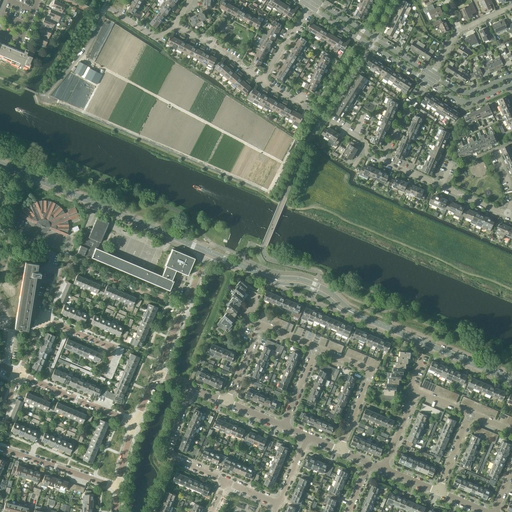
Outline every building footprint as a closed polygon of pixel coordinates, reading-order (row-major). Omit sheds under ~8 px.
[(55,11),(62,14),(65,5),(55,0),(52,6),(56,8),(55,11)] [(161,5),(170,12),(172,9),(177,14),(178,12),(165,0),(161,5)] [(165,0),(178,12),(179,10),(175,6),(176,3),(172,0),(165,0)] [(225,10),(229,4),(230,1),(228,0),(221,0),(221,1),(220,1),(220,3),(222,4),(220,8),(225,10)] [(273,7),(277,0),(268,0),(266,4),(267,5),(267,6),(272,9),(273,7)] [(277,0),(273,7),(278,10),(282,2),(278,0),(277,0)] [(361,5),(369,9),(370,9),(371,6),(372,4),(364,0),(363,0),(362,3),(360,2),(359,4),(361,5)] [(401,3),(399,6),(409,12),(411,8),(408,6),(410,3),(404,0),(402,3),(401,3)] [(492,2),(491,0),(483,0),(481,1),(483,7),(481,8),(482,12),(492,8),(489,3),(492,2)] [(131,6),(138,10),(141,5),(134,1),(131,6)] [(278,10),(282,13),(287,5),(282,2),(278,10)] [(471,13),(475,11),(472,3),(468,4),(469,6),(460,10),(463,16),(464,16),(466,19),(473,16),(471,13)] [(230,13),(233,6),(229,4),(225,10),(230,13)] [(369,9),(361,5),(359,4),(358,4),(357,6),(360,8),(358,11),(366,15),(368,12),(369,10),(369,9)] [(158,9),(160,11),(166,16),(170,12),(161,5),(158,9)] [(282,13),(287,16),(291,8),(287,5),(282,13)] [(432,19),(443,14),(440,7),(433,10),(431,5),(423,9),(425,13),(426,13),(429,12),(432,19)] [(138,10),(131,6),(128,11),(135,15),(139,17),(140,15),(136,13),(138,10)] [(230,13),(235,16),(238,9),(233,6),(230,13)] [(398,11),(397,14),(403,17),(404,14),(407,16),(409,12),(399,6),(397,10),(398,11)] [(291,8),(287,16),(291,19),(296,11),(291,8)] [(51,19),(56,21),(58,22),(62,14),(55,11),(51,9),(48,15),(52,17),(51,19)] [(235,16),(239,18),(243,11),(238,9),(235,16)] [(358,11),(356,10),(353,17),(357,19),(358,20),(359,18),(364,20),(364,19),(364,20),(366,17),(365,17),(366,15),(358,11)] [(157,15),(163,20),(166,16),(160,11),(157,15)] [(202,21),(207,19),(203,11),(198,14),(202,21)] [(239,18),(244,21),(248,14),(243,11),(239,18)] [(193,27),(197,24),(198,24),(193,16),(191,18),(188,14),(186,15),(188,19),(193,27)] [(204,24),(202,21),(198,14),(193,16),(198,24),(197,24),(199,27),(204,24)] [(244,21),(249,23),(252,17),(248,14),(244,21)] [(394,16),(392,20),(403,25),(405,21),(401,20),(403,17),(397,14),(395,17),(394,16)] [(153,19),(159,24),(163,20),(157,15),(153,19)] [(259,16),(257,19),(254,26),(258,29),(262,22),(260,20),(261,18),(259,16)] [(45,27),(52,30),(56,21),(51,19),(45,17),(42,23),(46,25),(45,27)] [(249,23),(254,26),(257,19),(252,17),(249,23)] [(156,28),(159,24),(153,19),(152,19),(151,20),(152,21),(150,23),(156,28)] [(390,27),(400,32),(401,29),(403,25),(392,20),(390,24),(392,24),(390,27)] [(443,33),(450,30),(446,21),(440,23),(439,20),(433,23),(435,28),(440,27),(443,33)] [(511,30),(509,24),(508,20),(504,21),(504,20),(492,25),(496,33),(507,28),(509,32),(511,30)] [(275,21),(272,26),(280,30),(283,25),(275,21)] [(306,30),(311,33),(315,25),(310,22),(306,30)] [(320,28),(322,25),(320,24),(318,27),(315,25),(311,33),(315,36),(320,28)] [(42,33),(41,36),(48,39),(52,30),(45,27),(41,26),(39,32),(42,33)] [(269,30),(277,35),(280,30),(272,26),(269,30)] [(398,35),(400,32),(390,27),(389,30),(388,29),(386,34),(385,36),(391,40),(393,37),(396,39),(398,35)] [(315,36),(320,38),(325,31),(320,28),(315,36)] [(492,41),(495,40),(493,34),(490,35),(487,28),(479,31),(484,41),(491,38),(492,41)] [(275,39),(276,40),(278,38),(276,37),(277,35),(269,30),(267,35),(275,39)] [(329,33),(325,31),(320,38),(319,41),(323,43),(325,41),(329,33)] [(329,33),(325,41),(329,44),(334,36),(329,33)] [(478,43),(481,41),(478,35),(475,36),(474,33),(468,36),(464,39),(471,46),(474,44),(475,46),(479,44),(478,43)] [(264,40),(272,44),(275,39),(267,35),(264,34),(262,38),(264,40)] [(48,39),(41,36),(38,35),(35,40),(39,42),(38,45),(45,48),(48,39)] [(172,47),(176,38),(171,36),(167,44),(172,47)] [(329,44),(334,46),(339,39),(334,36),(329,44)] [(301,37),(298,41),(306,46),(309,42),(301,37)] [(172,47),(177,49),(181,41),(176,38),(172,47)] [(338,51),(339,49),(343,41),(339,39),(334,46),(333,49),(338,51)] [(262,45),(269,49),(272,44),(264,40),(262,45)] [(412,50),(416,52),(422,43),(418,40),(416,44),(413,42),(410,47),(413,49),(412,50)] [(177,49),(182,52),(186,43),(181,41),(177,49)] [(295,46),(303,51),(306,46),(298,41),(295,46)] [(348,44),(343,41),(339,49),(344,52),(348,44)] [(0,56),(10,61),(10,63),(11,63),(11,62),(19,65),(19,66),(20,65),(24,67),(25,64),(30,67),(31,64),(30,64),(34,53),(26,49),(24,54),(16,50),(16,49),(15,50),(7,47),(8,45),(7,45),(7,47),(0,43),(0,56)] [(182,52),(187,54),(191,46),(186,43),(182,52)] [(422,55),(426,50),(423,48),(425,45),(422,43),(416,52),(419,55),(420,54),(422,55)] [(258,48),(267,54),(269,49),(262,45),(259,49),(258,48)] [(470,52),(472,50),(467,45),(465,48),(461,45),(457,51),(462,54),(460,56),(465,59),(466,57),(469,52),(470,52)] [(187,54),(192,57),(196,48),(191,46),(187,54)] [(294,49),(291,47),(289,49),(292,51),(300,55),(303,51),(295,46),(294,49)] [(192,57),(197,59),(202,51),(196,48),(192,57)] [(258,51),(256,54),(264,58),(267,54),(258,48),(257,49),(256,48),(256,49),(258,51)] [(429,52),(426,50),(422,55),(425,57),(425,58),(428,61),(435,51),(431,49),(429,52)] [(197,59),(202,62),(207,53),(202,51),(197,59)] [(289,55),(297,60),(300,62),(302,57),(300,55),(292,51),(289,55)] [(324,51),(320,59),(328,63),(332,56),(327,53),(325,52),(324,51)] [(207,67),(208,64),(212,56),(207,53),(202,62),(201,64),(207,67)] [(254,59),(262,63),(264,58),(256,54),(254,59)] [(504,59),(501,60),(504,66),(507,65),(507,66),(511,64),(507,54),(503,56),(504,59)] [(287,60),(294,64),(297,60),(289,55),(287,60)] [(208,64),(213,67),(214,65),(215,66),(218,61),(216,60),(217,58),(212,56),(208,64)] [(371,68),(375,60),(371,57),(370,58),(368,62),(366,65),(371,68)] [(504,66),(501,60),(500,57),(493,60),(497,70),(501,69),(501,68),(504,66)] [(260,66),(262,63),(254,59),(251,64),(263,70),(264,68),(260,66)] [(328,63),(320,59),(318,64),(326,68),(328,63)] [(284,64),(291,69),(294,64),(287,60),(284,64)] [(371,68),(375,71),(380,63),(375,60),(371,68)] [(487,66),(490,72),(493,71),(493,72),(497,70),(493,60),(486,63),(487,66)] [(219,72),(225,65),(221,61),(219,63),(218,61),(215,66),(216,67),(215,68),(219,72)] [(449,72),(452,74),(455,68),(452,67),(454,64),(451,61),(444,71),(448,73),(449,72)] [(79,62),(74,72),(81,76),(87,66),(79,62)] [(375,71),(380,73),(385,66),(380,63),(375,71)] [(281,69),(288,74),(291,69),(284,64),(281,69)] [(316,69),(324,73),(326,68),(318,64),(316,69)] [(483,64),(479,66),(484,76),(488,75),(487,74),(490,72),(487,66),(485,68),(483,64)] [(219,72),(223,76),(230,69),(225,65),(219,72)] [(380,73),(384,76),(389,69),(385,66),(380,73)] [(473,73),(471,74),(472,78),(472,80),(479,77),(480,78),(484,76),(479,66),(475,68),(473,69),(473,71),(473,73)] [(457,79),(463,69),(460,67),(458,70),(455,68),(452,74),(454,76),(454,77),(457,79)] [(90,68),(85,78),(97,84),(102,75),(90,68)] [(223,76),(228,79),(234,72),(230,69),(223,76)] [(278,73),(285,78),(288,74),(281,69),(278,73)] [(314,74),(322,78),(324,73),(316,69),(314,74)] [(384,76),(389,79),(394,72),(389,69),(384,76)] [(470,81),(472,80),(472,78),(471,74),(471,73),(469,73),(469,71),(467,71),(463,69),(457,79),(461,81),(462,80),(464,82),(464,83),(466,84),(470,82),(470,81)] [(228,79),(232,83),(238,76),(234,72),(228,79)] [(389,79),(394,82),(398,75),(394,72),(389,79)] [(285,78),(278,73),(275,78),(282,83),(285,78)] [(311,79),(319,83),(322,78),(314,74),(311,79)] [(360,74),(356,79),(364,84),(367,79),(360,74)] [(397,87),(398,85),(403,78),(398,75),(394,82),(392,84),(397,87)] [(235,89),(236,87),(243,80),(238,76),(232,83),(231,85),(235,89)] [(398,85),(403,88),(407,81),(403,78),(398,85)] [(309,84),(317,88),(319,83),(311,79),(309,84)] [(363,90),(366,85),(364,84),(356,79),(353,84),(361,89),(363,90)] [(236,87),(241,91),(247,84),(243,80),(236,87)] [(407,81),(403,88),(407,91),(408,90),(412,84),(407,81)] [(309,84),(306,83),(304,88),(319,95),(320,92),(316,91),(317,88),(309,84)] [(251,87),(247,84),(241,91),(245,95),(251,87)] [(350,89),(358,94),(361,89),(353,84),(350,89)] [(247,99),(253,102),(259,92),(256,90),(258,86),(256,85),(250,96),(249,95),(247,99)] [(258,105),(267,89),(264,88),(262,93),(259,92),(253,102),(258,105)] [(269,90),(267,89),(258,105),(263,108),(264,105),(269,97),(266,95),(269,90)] [(360,95),(358,94),(350,89),(347,94),(357,100),(360,95)] [(427,104),(432,96),(427,93),(423,101),(421,103),(426,106),(427,104)] [(352,103),(354,105),(358,100),(357,100),(347,94),(344,98),(352,103)] [(427,104),(432,106),(437,99),(432,96),(427,104)] [(498,100),(500,105),(508,101),(506,96),(498,100)] [(264,105),(269,108),(274,100),(269,97),(264,105)] [(349,108),(352,103),(344,98),(341,103),(349,108)] [(386,104),(397,109),(399,104),(392,101),(392,100),(389,98),(386,104)] [(432,106),(436,109),(441,102),(437,99),(432,106)] [(269,108),(274,111),(279,102),(274,100),(269,108)] [(499,106),(501,110),(511,106),(508,101),(500,105),(499,106)] [(274,111),(279,113),(284,105),(279,102),(274,111)] [(440,115),(441,112),(446,105),(441,102),(436,109),(435,112),(440,115)] [(338,108),(346,113),(349,108),(341,103),(338,108)] [(386,111),(395,114),(397,109),(386,104),(385,106),(388,108),(386,111)] [(279,113),(284,116),(289,108),(284,105),(279,113)] [(444,117),(446,115),(450,108),(446,105),(441,112),(440,115),(444,117)] [(483,107),(488,117),(493,115),(489,105),(483,107)] [(503,115),(505,115),(511,111),(511,109),(511,106),(501,110),(503,115)] [(482,117),(483,119),(488,117),(483,107),(478,109),(482,117)] [(284,116),(289,119),(294,111),(289,108),(284,116)] [(342,118),(346,113),(338,108),(335,113),(342,118)] [(446,115),(450,118),(455,111),(450,108),(446,115)] [(477,120),(482,117),(478,109),(474,112),(477,120)] [(289,119),(294,122),(299,113),(294,111),(289,119)] [(384,116),(392,119),(395,114),(386,111),(384,116)] [(459,114),(455,111),(450,118),(455,121),(459,114)] [(469,114),(472,122),(477,120),(474,112),(469,114)] [(304,116),(299,113),(294,122),(293,124),(298,127),(299,124),(304,116)] [(415,115),(413,120),(421,124),(423,118),(424,117),(420,115),(420,114),(417,113),(416,115),(415,115)] [(472,122),(469,114),(463,116),(467,124),(472,122)] [(382,121),(390,125),(392,119),(384,116),(382,115),(380,120),(382,121)] [(410,126),(420,130),(421,130),(423,125),(421,124),(413,120),(410,126)] [(380,126),(388,130),(390,125),(382,121),(380,126)] [(377,132),(385,135),(388,130),(380,126),(377,132)] [(408,131),(416,134),(418,135),(420,130),(410,126),(408,131)] [(442,130),(440,135),(448,138),(450,133),(449,133),(450,131),(445,129),(440,126),(439,129),(442,130)] [(329,140),(335,131),(329,128),(328,130),(325,129),(321,134),(324,136),(328,139),(327,140),(328,141),(329,139),(329,140)] [(340,134),(335,131),(329,140),(334,143),(335,143),(337,144),(341,139),(338,137),(340,134)] [(412,139),(411,139),(414,140),(416,134),(408,131),(406,136),(412,139)] [(487,135),(488,137),(492,145),(497,143),(492,131),(489,132),(490,134),(487,135)] [(375,137),(383,140),(385,135),(377,132),(375,137)] [(492,145),(488,137),(485,138),(483,134),(481,135),(486,147),(492,145)] [(406,136),(404,135),(401,140),(409,144),(411,139),(412,139),(406,136)] [(437,140),(446,144),(448,138),(440,135),(437,140)] [(481,140),(478,142),(481,150),(486,147),(481,135),(479,136),(481,140)] [(383,140),(375,137),(374,136),(373,138),(372,137),(371,141),(381,146),(383,140)] [(471,140),(476,152),(481,150),(478,142),(475,143),(472,137),(470,138),(471,140)] [(346,149),(354,155),(358,149),(355,148),(358,142),(354,139),(352,142),(351,141),(349,144),(346,149)] [(409,150),(411,145),(409,144),(401,140),(399,146),(409,150)] [(435,145),(443,149),(446,144),(437,140),(435,145)] [(470,145),(467,146),(471,154),(476,152),(471,140),(469,141),(470,145)] [(471,154),(467,146),(467,145),(463,146),(462,144),(460,145),(466,157),(471,154)] [(433,151),(441,154),(443,149),(435,145),(433,151)] [(460,159),(466,157),(460,145),(458,145),(460,149),(457,151),(455,152),(457,156),(459,155),(460,159)] [(500,148),(502,154),(511,149),(511,147),(510,148),(508,145),(500,148)] [(405,154),(407,155),(409,150),(399,146),(397,151),(405,154)] [(351,160),(354,155),(346,149),(342,154),(343,154),(341,157),(347,161),(348,158),(351,160)] [(505,159),(511,155),(511,153),(511,152),(511,149),(502,154),(505,159)] [(402,160),(405,154),(397,151),(394,156),(402,160)] [(431,156),(439,159),(441,154),(433,151),(431,156)] [(428,161),(436,165),(439,159),(431,156),(428,161)] [(424,165),(434,170),(436,165),(428,161),(428,162),(426,161),(424,165)] [(374,179),(378,170),(373,168),(375,165),(373,164),(371,167),(372,167),(368,177),(374,179)] [(372,167),(371,167),(367,165),(365,168),(363,167),(360,173),(359,176),(367,180),(368,177),(372,167)] [(432,175),(434,170),(424,165),(424,166),(423,165),(422,167),(423,167),(421,171),(432,175)] [(382,172),(378,170),(374,179),(373,181),(374,181),(375,180),(379,182),(383,172),(384,173),(386,170),(384,169),(382,172)] [(389,175),(384,173),(383,172),(379,182),(385,184),(388,185),(391,179),(388,178),(389,175)] [(398,189),(402,180),(396,178),(395,181),(392,179),(389,185),(390,186),(392,187),(398,189)] [(403,192),(406,193),(409,187),(406,185),(407,183),(402,180),(398,189),(403,192)] [(409,195),(414,197),(418,187),(413,185),(411,188),(409,187),(406,193),(405,196),(406,196),(409,195)] [(418,187),(414,197),(420,199),(423,200),(424,198),(426,199),(427,195),(426,194),(423,193),(424,190),(418,187)] [(437,207),(442,197),(436,195),(435,197),(432,195),(430,202),(429,204),(437,207)] [(446,211),(446,209),(449,203),(446,202),(447,200),(442,197),(437,207),(446,211)] [(55,203),(52,204),(51,202),(51,201),(50,201),(46,201),(46,200),(45,200),(45,201),(43,203),(41,201),(41,200),(37,201),(36,201),(36,202),(35,204),(33,205),(30,204),(26,207),(26,206),(26,207),(26,210),(23,210),(22,210),(23,210),(20,214),(21,217),(36,223),(35,225),(35,226),(38,232),(42,234),(48,231),(49,231),(50,229),(64,235),(67,234),(68,234),(67,234),(68,230),(69,230),(68,229),(66,227),(68,225),(69,225),(69,224),(68,224),(68,220),(70,219),(73,220),(74,220),(79,218),(79,217),(77,214),(77,213),(77,212),(76,211),(75,207),(74,207),(69,209),(68,212),(65,213),(62,210),(63,209),(62,209),(59,209),(59,206),(55,203)] [(455,213),(458,205),(453,202),(452,204),(449,203),(446,209),(449,210),(455,213)] [(463,216),(466,210),(463,209),(464,207),(458,205),(455,213),(454,215),(462,219),(463,216)] [(475,208),(474,211),(475,212),(472,220),(477,222),(481,214),(476,212),(477,209),(475,208)] [(475,212),(474,211),(469,209),(469,211),(466,210),(463,216),(466,217),(472,220),(475,212)] [(486,217),(487,217),(488,214),(486,213),(485,216),(481,214),(477,222),(476,225),(481,227),(486,217)] [(24,221),(14,217),(11,224),(21,228),(24,221)] [(166,266),(162,276),(98,248),(109,222),(97,217),(92,229),(88,227),(77,253),(91,259),(91,257),(169,290),(174,281),(172,280),(174,275),(176,276),(177,273),(175,272),(176,270),(188,275),(195,258),(172,249),(165,265),(166,266)] [(492,219),(487,217),(486,217),(481,227),(490,231),(494,222),(491,221),(492,219)] [(495,233),(504,237),(509,226),(508,226),(503,224),(502,226),(499,224),(495,233)] [(40,277),(41,273),(41,270),(36,270),(37,264),(26,262),(15,328),(26,330),(34,280),(36,281),(40,281),(41,277),(40,277)] [(79,286),(83,277),(77,275),(74,283),(79,286)] [(79,286),(85,288),(89,280),(83,277),(79,286)] [(85,288),(91,291),(95,282),(89,280),(85,288)] [(237,284),(239,285),(245,291),(249,287),(241,280),(237,284)] [(100,294),(102,288),(100,287),(101,285),(95,282),(91,291),(97,293),(100,294)] [(103,294),(109,296),(113,288),(107,285),(105,289),(102,288),(100,294),(103,295),(103,294)] [(236,291),(243,296),(246,292),(245,291),(239,285),(235,290),(236,291)] [(109,296),(115,299),(119,290),(113,288),(109,296)] [(115,299),(121,301),(124,293),(119,290),(115,299)] [(233,295),(234,296),(240,302),(244,298),(243,296),(236,291),(233,295)] [(264,299),(270,301),(273,293),(267,291),(264,299)] [(121,301),(127,304),(130,295),(124,293),(121,301)] [(270,301),(275,304),(279,296),(273,293),(270,301)] [(130,295),(127,304),(133,306),(136,298),(130,295)] [(230,300),(232,302),(238,307),(242,303),(240,302),(234,296),(230,300)] [(275,304),(281,306),(285,298),(279,296),(275,304)] [(281,306),(287,309),(290,300),(285,298),(281,306)] [(287,309),(293,311),(296,303),(290,300),(287,309)] [(228,306),(229,307),(236,313),(240,309),(238,307),(232,302),(228,306)] [(296,303),(293,311),(299,314),(302,305),(296,303)] [(149,304),(147,310),(155,313),(158,307),(149,304)] [(61,313),(67,316),(70,307),(64,305),(61,313)] [(67,316),(72,318),(76,310),(70,307),(67,316)] [(226,311),(227,313),(234,318),(237,314),(236,313),(229,307),(226,311)] [(309,318),(312,310),(306,307),(303,315),(309,318)] [(72,318),(78,321),(82,312),(76,310),(72,318)] [(144,315),(153,319),(155,313),(147,310),(144,315)] [(313,323),(314,320),(318,312),(312,310),(309,318),(308,320),(313,323)] [(89,321),(91,314),(88,313),(87,314),(82,312),(78,321),(84,323),(86,319),(89,321)] [(314,320),(320,323),(324,314),(318,312),(314,320)] [(223,317),(225,318),(231,324),(235,320),(234,318),(227,313),(223,317)] [(91,324),(97,326),(100,317),(94,315),(91,314),(89,321),(91,322),(91,324)] [(326,325),(328,321),(329,317),(324,314),(320,323),(326,325)] [(142,321),(150,325),(153,319),(144,315),(142,321)] [(97,326),(102,329),(106,320),(100,317),(97,326)] [(326,325),(332,328),(335,319),(329,317),(328,321),(326,325)] [(231,324),(225,318),(221,322),(229,329),(233,325),(231,324)] [(332,328),(337,330),(341,322),(335,319),(332,328)] [(102,329),(108,331),(112,322),(106,320),(102,329)] [(139,327),(148,331),(150,325),(142,321),(139,327)] [(108,331),(114,334),(117,325),(112,322),(108,331)] [(342,335),(343,333),(347,324),(341,322),(337,330),(336,333),(342,335)] [(353,327),(347,324),(343,333),(349,335),(353,327)] [(117,325),(114,334),(120,336),(123,327),(117,325)] [(137,333),(145,336),(148,331),(139,327),(137,333)] [(359,339),(363,331),(356,328),(353,337),(359,339)] [(359,339),(365,342),(368,333),(363,331),(359,339)] [(47,333),(44,339),(53,342),(55,336),(47,333)] [(134,339),(143,342),(145,336),(137,333),(134,339)] [(365,342),(371,344),(374,336),(368,333),(365,342)] [(371,344),(376,347),(380,338),(374,336),(371,344)] [(140,348),(143,342),(134,339),(132,338),(130,343),(132,344),(140,348)] [(376,347),(382,349),(386,341),(380,338),(376,347)] [(42,344),(51,348),(53,342),(44,339),(42,344)] [(70,350),(74,341),(68,339),(64,347),(70,350)] [(70,350),(76,352),(79,344),(74,341),(70,350)] [(391,343),(386,341),(382,349),(388,351),(391,343)] [(39,350),(48,354),(51,348),(42,344),(39,350)] [(76,352),(82,355),(85,346),(79,344),(76,352)] [(207,352),(206,354),(212,356),(214,357),(218,346),(212,344),(209,351),(207,351),(207,352)] [(82,355),(87,357),(91,349),(85,346),(82,355)] [(218,346),(214,357),(220,359),(221,357),(224,349),(218,346)] [(270,355),(272,349),(270,348),(265,346),(263,352),(270,355)] [(400,357),(408,357),(410,357),(410,352),(410,351),(400,347),(400,357)] [(87,357),(93,360),(97,351),(91,349),(87,357)] [(224,349),(221,357),(226,359),(230,351),(224,349)] [(37,356),(46,360),(48,354),(39,350),(37,356)] [(103,353),(97,351),(93,360),(99,362),(103,353)] [(226,359),(224,365),(226,366),(228,360),(233,362),(235,363),(238,357),(235,355),(236,353),(230,351),(226,359)] [(294,351),(291,357),(298,360),(301,354),(294,351)] [(260,358),(267,361),(270,355),(263,352),(260,358)] [(131,354),(129,359),(137,363),(140,357),(131,354)] [(35,362),(43,365),(46,360),(37,356),(35,362)] [(289,363),(296,366),(298,360),(291,357),(289,363)] [(258,364),(265,367),(267,361),(260,358),(258,364)] [(126,365),(135,369),(137,363),(129,359),(126,365)] [(435,371),(439,363),(433,361),(429,369),(435,371)] [(43,365),(35,362),(32,367),(41,371),(43,365)] [(286,369),(293,372),(296,366),(289,363),(286,369)] [(435,371),(441,374),(444,366),(439,363),(435,371)] [(255,370),(262,373),(265,367),(258,364),(255,370)] [(124,371),(132,375),(135,369),(126,365),(124,371)] [(440,376),(445,379),(450,368),(444,366),(441,374),(440,376)] [(451,381),(452,379),(456,370),(450,368),(445,379),(451,381)] [(57,380),(61,371),(55,369),(51,377),(57,380)] [(198,371),(196,376),(198,377),(197,379),(203,381),(207,373),(208,371),(207,371),(202,369),(201,371),(201,372),(198,371)] [(284,375),(291,378),(293,372),(286,369),(284,375)] [(325,379),(328,373),(328,372),(326,372),(321,369),(318,376),(325,379)] [(262,373),(255,370),(253,376),(255,377),(254,380),(260,382),(261,380),(263,381),(265,375),(262,373)] [(452,379),(458,381),(462,373),(456,370),(452,379)] [(57,380),(63,382),(67,374),(61,371),(57,380)] [(121,377),(130,380),(132,375),(124,371),(121,377)] [(354,384),(357,378),(353,376),(354,373),(351,372),(350,375),(349,375),(347,381),(354,384)] [(207,373),(203,381),(209,384),(212,376),(207,373)] [(462,373),(458,381),(464,384),(468,375),(462,373)] [(63,382),(69,385),(72,376),(67,374),(63,382)] [(212,376),(209,384),(215,386),(219,377),(219,376),(217,375),(216,376),(213,375),(212,376)] [(281,381),(288,384),(291,378),(284,375),(281,381)] [(69,385),(74,387),(78,379),(72,376),(69,385)] [(219,377),(215,386),(221,389),(223,384),(225,384),(226,381),(224,380),(225,378),(219,376),(219,377)] [(323,384),(322,385),(325,386),(328,380),(325,379),(318,376),(316,381),(323,384)] [(119,382),(127,386),(130,380),(121,377),(119,382)] [(468,386),(474,388),(478,380),(472,377),(468,386)] [(74,387),(80,390),(84,381),(78,379),(74,387)] [(474,388),(480,391),(483,382),(478,380),(474,388)] [(80,390),(86,392),(90,384),(84,381),(80,390)] [(288,384),(281,381),(279,387),(278,387),(277,389),(282,392),(283,389),(286,390),(288,384)] [(313,387),(320,390),(322,385),(323,384),(316,381),(313,387)] [(344,387),(351,390),(354,384),(347,381),(344,387)] [(116,388),(125,392),(127,386),(119,382),(116,388)] [(480,391),(486,393),(489,385),(483,382),(480,391)] [(86,392),(92,395),(95,386),(90,384),(86,392)] [(486,393),(491,395),(495,387),(489,385),(486,393)] [(95,386),(92,395),(97,397),(101,388),(95,386)] [(310,393),(318,396),(320,397),(323,392),(320,390),(313,387),(310,393)] [(342,393),(349,396),(351,390),(344,387),(342,393)] [(491,395),(497,398),(501,390),(495,387),(491,395)] [(122,398),(125,392),(116,388),(114,394),(116,395),(114,401),(117,402),(117,403),(120,404),(121,404),(122,401),(122,399),(122,398)] [(251,399),(255,390),(249,388),(248,390),(245,397),(251,399)] [(394,401),(395,390),(386,389),(384,389),(384,395),(382,394),(382,400),(394,401)] [(257,402),(260,395),(257,393),(257,391),(255,390),(251,399),(257,402)] [(501,390),(497,398),(503,400),(506,392),(501,390)] [(29,403),(33,395),(27,392),(24,401),(29,403)] [(315,402),(318,396),(310,393),(308,399),(311,400),(309,403),(315,405),(316,403),(315,402)] [(339,399),(346,402),(349,396),(342,393),(339,399)] [(29,403),(35,406),(39,397),(33,395),(29,403)] [(257,402),(263,404),(266,397),(260,395),(257,402)] [(35,406),(41,408),(45,400),(39,397),(35,406)] [(269,407),(272,400),(266,397),(263,404),(269,407)] [(273,397),(272,400),(269,407),(275,409),(276,406),(279,408),(281,404),(278,402),(279,400),(273,397)] [(337,405),(344,408),(346,402),(339,399),(337,405)] [(47,410),(50,411),(52,406),(49,404),(50,402),(45,400),(41,408),(47,411),(47,410)] [(59,413),(63,405),(57,402),(55,407),(52,406),(50,411),(53,413),(54,411),(59,413)] [(341,414),(344,408),(337,405),(334,404),(331,412),(332,413),(338,415),(339,413),(341,414)] [(59,413),(65,416),(69,407),(63,405),(59,413)] [(65,416),(71,418),(75,410),(69,407),(65,416)] [(362,417),(368,419),(372,411),(366,408),(362,417)] [(428,412),(426,411),(423,410),(420,409),(417,417),(425,421),(426,418),(430,420),(431,417),(428,415),(429,413),(428,412)] [(71,418),(77,421),(80,412),(75,410),(71,418)] [(201,419),(203,416),(204,416),(206,414),(196,410),(193,416),(201,419)] [(368,419),(374,422),(378,413),(372,411),(368,419)] [(86,415),(80,412),(77,421),(83,423),(86,415)] [(301,420),(308,423),(311,416),(310,416),(311,414),(309,413),(308,415),(304,413),(302,412),(300,416),(303,417),(301,420)] [(374,422),(380,424),(383,416),(378,413),(374,422)] [(198,426),(200,422),(202,423),(203,420),(201,419),(193,416),(190,423),(198,426)] [(314,426),(314,424),(316,418),(311,416),(308,423),(314,426)] [(385,426),(386,424),(389,418),(383,416),(380,424),(385,426)] [(414,423),(423,427),(425,421),(417,417),(414,423)] [(445,423),(454,426),(456,421),(448,417),(445,423)] [(219,429),(223,421),(217,418),(214,426),(219,429)] [(319,428),(321,424),(322,421),(316,418),(314,424),(314,426),(319,428)] [(386,424),(385,426),(391,429),(395,421),(389,418),(386,424)] [(100,419),(98,425),(106,429),(109,423),(100,419)] [(225,431),(228,424),(229,423),(223,421),(219,429),(225,431)] [(325,431),(328,424),(322,421),(321,424),(319,428),(325,431)] [(17,434),(20,425),(14,422),(11,431),(17,434)] [(195,432),(197,428),(199,429),(200,427),(198,426),(190,423),(187,429),(195,432)] [(225,431),(231,434),(234,425),(229,423),(228,424),(225,431)] [(421,432),(423,427),(414,423),(412,429),(421,432)] [(451,432),(454,426),(445,423),(443,429),(451,432)] [(328,424),(325,431),(331,433),(333,431),(336,432),(337,428),(334,426),(328,424)] [(17,434),(22,436),(26,427),(20,425),(17,434)] [(95,431),(104,435),(106,429),(98,425),(95,431)] [(231,434),(236,436),(240,428),(234,425),(231,434)] [(22,436),(28,439),(32,430),(26,427),(22,436)] [(244,440),(247,433),(244,432),(245,430),(240,428),(236,436),(239,437),(239,439),(244,441),(244,440)] [(193,439),(194,435),(196,436),(197,433),(195,432),(187,429),(185,435),(193,439)] [(422,432),(421,432),(412,429),(410,434),(418,438),(420,434),(422,434),(422,432)] [(441,434),(449,438),(451,432),(443,429),(441,434)] [(36,436),(39,437),(41,432),(39,431),(38,432),(32,430),(28,439),(34,441),(36,436)] [(93,437),(101,440),(104,435),(95,431),(93,437)] [(47,443),(50,435),(45,432),(44,433),(41,432),(39,437),(42,439),(41,441),(47,443)] [(249,441),(252,443),(256,434),(250,432),(249,434),(247,433),(244,440),(248,443),(249,441)] [(470,440),(478,443),(480,441),(481,441),(483,435),(480,434),(477,433),(475,432),(473,435),(472,434),(470,440)] [(252,443),(258,445),(261,437),(256,434),(252,443)] [(415,447),(418,438),(410,434),(406,443),(415,447)] [(438,440),(447,443),(449,438),(441,434),(438,440)] [(47,443),(52,446),(56,437),(50,435),(47,443)] [(194,439),(193,439),(185,435),(182,442),(190,445),(191,441),(193,442),(194,439)] [(357,446),(360,438),(354,435),(351,444),(357,446)] [(52,446),(58,448),(62,440),(56,437),(52,446)] [(90,442),(99,446),(101,440),(93,437),(90,442)] [(261,437),(258,445),(266,448),(269,440),(261,437)] [(357,446),(362,449),(366,440),(360,438),(357,446)] [(503,441),(501,446),(509,450),(511,444),(508,443),(509,441),(504,439),(504,441),(503,441)] [(58,448),(64,451),(68,442),(62,440),(58,448)] [(362,449),(368,451),(372,443),(366,440),(362,449)] [(436,445),(444,449),(447,443),(438,440),(436,445)] [(468,446),(476,449),(478,443),(470,440),(468,446)] [(73,445),(68,442),(64,451),(70,453),(73,445)] [(88,448),(96,452),(99,446),(90,442),(88,448)] [(191,446),(190,445),(182,442),(179,449),(187,452),(189,448),(190,449),(191,446)] [(279,447),(278,451),(286,454),(289,448),(283,446),(284,445),(278,442),(276,446),(279,447)] [(368,451),(374,454),(377,445),(372,443),(368,451)] [(377,445),(374,454),(380,456),(383,448),(377,445)] [(444,449),(436,445),(433,451),(436,452),(435,455),(441,457),(444,449)] [(465,451),(474,455),(476,449),(468,446),(465,451)] [(495,451),(498,452),(507,455),(509,450),(501,446),(500,449),(496,449),(495,451)] [(85,454),(94,458),(96,452),(88,448),(85,454)] [(201,457),(206,460),(210,450),(208,449),(208,450),(204,449),(201,457)] [(216,452),(214,451),(210,450),(206,460),(212,462),(216,452)] [(286,454),(278,451),(277,450),(276,452),(277,453),(276,456),(284,460),(286,454)] [(463,457),(471,460),(474,455),(465,451),(463,457)] [(221,463),(224,456),(219,454),(216,452),(212,462),(218,464),(218,462),(221,463)] [(498,452),(497,454),(496,454),(495,457),(496,458),(504,461),(507,455),(498,452)] [(399,462),(404,465),(408,456),(400,453),(399,456),(401,457),(399,462)] [(94,458),(85,454),(83,460),(91,463),(94,458)] [(410,467),(413,458),(414,457),(408,455),(408,456),(404,465),(410,467)] [(232,460),(228,459),(229,458),(224,456),(221,463),(223,464),(223,466),(228,469),(232,460)] [(273,462),(282,465),(284,460),(276,456),(274,456),(273,458),(275,458),(273,462)] [(311,468),(315,459),(309,456),(305,466),(311,468)] [(469,466),(471,460),(463,457),(459,465),(465,468),(471,470),(471,469),(471,468),(470,467),(469,466)] [(410,467),(416,469),(419,461),(413,458),(410,467)] [(496,458),(495,460),(492,460),(491,462),(493,464),(494,463),(502,467),(504,461),(496,458)] [(232,459),(232,460),(228,469),(234,471),(238,461),(232,459)] [(311,468),(317,471),(321,461),(315,459),(311,468)] [(243,465),(242,465),(239,463),(240,462),(238,461),(234,471),(239,473),(243,465)] [(272,464),(271,467),(279,471),(282,465),(273,462),(272,461),(271,463),(272,464)] [(327,472),(328,471),(330,466),(327,465),(328,464),(321,461),(317,471),(323,473),(324,472),(327,474),(327,472)] [(416,469),(421,472),(425,463),(419,461),(416,469)] [(421,472),(427,474),(430,465),(425,463),(421,472)] [(500,472),(502,467),(494,463),(493,464),(491,469),(500,472)] [(243,464),(242,465),(243,465),(239,473),(245,476),(248,467),(245,466),(245,465),(243,464)] [(20,477),(21,476),(24,467),(18,465),(16,469),(13,468),(11,474),(14,475),(15,474),(18,475),(18,476),(20,477)] [(430,465),(427,474),(432,476),(436,468),(430,465)] [(248,466),(248,467),(245,476),(253,479),(255,473),(257,469),(251,466),(251,467),(248,466)] [(26,479),(26,478),(29,469),(24,467),(21,476),(24,477),(23,478),(26,479)] [(279,471),(271,467),(270,467),(269,469),(270,469),(269,473),(277,476),(279,471)] [(32,481),(32,480),(35,471),(29,469),(26,478),(29,479),(29,480),(32,481)] [(500,472),(491,469),(489,474),(488,473),(486,477),(496,481),(500,472)] [(339,473),(339,475),(346,479),(349,473),(348,473),(349,472),(344,470),(344,471),(341,470),(340,470),(338,473),(339,473)] [(41,473),(35,471),(32,480),(35,481),(35,482),(38,483),(41,473)] [(172,480),(178,483),(182,475),(176,472),(172,480)] [(266,478),(275,482),(277,476),(269,473),(267,472),(266,474),(268,475),(266,478)] [(48,485),(51,476),(45,474),(42,483),(48,485)] [(458,487),(462,479),(459,478),(460,475),(458,474),(456,476),(453,485),(458,487)] [(178,483),(184,485),(188,477),(182,475),(178,483)] [(336,481),(344,484),(346,479),(339,475),(336,481)] [(48,485),(54,487),(57,478),(51,476),(48,485)] [(184,485),(190,488),(193,479),(188,477),(184,485)] [(298,483),(306,486),(308,480),(300,477),(298,483)] [(54,487),(60,489),(63,480),(57,478),(54,487)] [(272,487),(275,482),(266,478),(265,478),(264,480),(265,481),(264,484),(268,486),(268,487),(271,489),(272,487)] [(190,488),(196,490),(199,482),(199,481),(196,479),(195,480),(193,479),(190,488)] [(458,487),(464,490),(468,481),(462,479),(458,487)] [(67,491),(68,488),(66,487),(68,482),(63,480),(60,489),(65,491),(66,490),(67,491)] [(334,487),(342,490),(344,484),(336,481),(334,487)] [(464,490),(470,492),(473,484),(468,481),(464,490)] [(196,490),(202,492),(205,484),(199,482),(196,490)] [(296,488),(303,492),(306,486),(298,483),(296,488)] [(211,487),(205,484),(202,492),(204,493),(203,494),(207,496),(207,495),(211,487)] [(470,492),(475,495),(479,486),(473,484),(470,492)] [(372,485),(370,491),(377,494),(380,488),(372,485)] [(485,488),(481,497),(487,499),(490,491),(488,490),(488,488),(487,486),(486,485),(485,488)] [(475,495),(481,497),(485,488),(479,486),(475,495)] [(330,491),(329,494),(336,497),(337,495),(339,496),(342,490),(334,487),(332,492),(330,491)] [(293,494),(301,497),(303,492),(296,488),(293,494)] [(84,500),(93,501),(93,495),(89,494),(89,491),(85,490),(84,494),(84,497),(83,497),(83,500),(84,500)] [(168,491),(166,497),(174,501),(177,495),(168,491)] [(368,496),(375,499),(377,494),(370,491),(368,496)] [(387,501),(393,504),(397,495),(392,493),(393,493),(391,492),(387,501)] [(292,503),(299,506),(300,503),(299,503),(301,497),(293,494),(291,499),(293,500),(292,503)] [(324,502),(327,503),(335,506),(337,501),(335,500),(336,497),(329,494),(327,497),(327,496),(324,502)] [(393,504),(399,506),(402,497),(397,495),(393,504)] [(365,502),(373,505),(375,499),(368,496),(365,502)] [(163,503),(172,507),(174,501),(166,497),(163,503)] [(399,506),(404,509),(408,500),(402,497),(399,506)] [(404,509),(410,511),(414,502),(408,500),(404,509)] [(9,511),(12,504),(12,503),(10,502),(9,503),(6,502),(3,511),(6,511),(7,511),(9,511)] [(194,505),(192,509),(200,511),(203,506),(194,502),(193,505),(194,505)] [(363,507),(370,510),(373,505),(365,502),(363,507)] [(410,511),(412,511),(416,511),(420,505),(414,502),(410,511)] [(15,504),(12,504),(9,511),(16,511),(18,505),(18,504),(15,503),(15,504)] [(161,509),(167,511),(169,511),(172,507),(163,503),(161,509)] [(289,505),(286,511),(289,511),(294,511),(296,508),(298,509),(299,506),(292,503),(291,506),(289,505)] [(327,503),(326,506),(323,505),(322,508),(325,509),(331,511),(332,511),(335,506),(327,503)]
